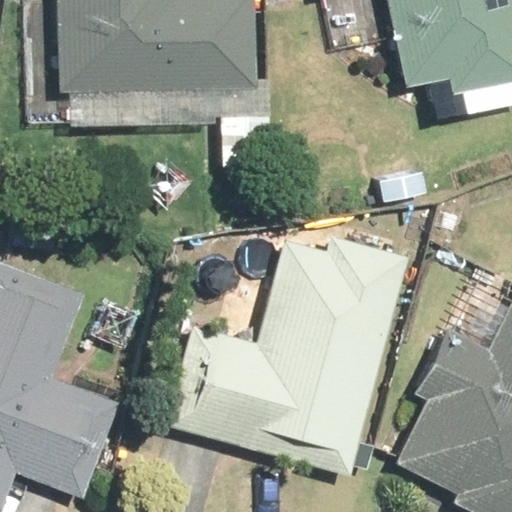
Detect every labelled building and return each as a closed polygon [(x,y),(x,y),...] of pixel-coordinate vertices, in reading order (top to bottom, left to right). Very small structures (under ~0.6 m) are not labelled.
[(30,0),(29,74),(233,80),(235,0),(30,0)] [(504,87),(487,0),(299,0),(307,43),(369,32),(377,78),(403,73),(409,105),(504,87)] [(320,462),(383,229),(264,197),(227,332),(170,317),(144,415),(320,462)] [(54,286),(0,267),(0,465),(63,488),(96,391),(26,366),(54,286)] [(511,511),(511,274),(498,267),(463,333),(424,312),(386,385),(401,392),(368,454),(477,511),(511,511)]
